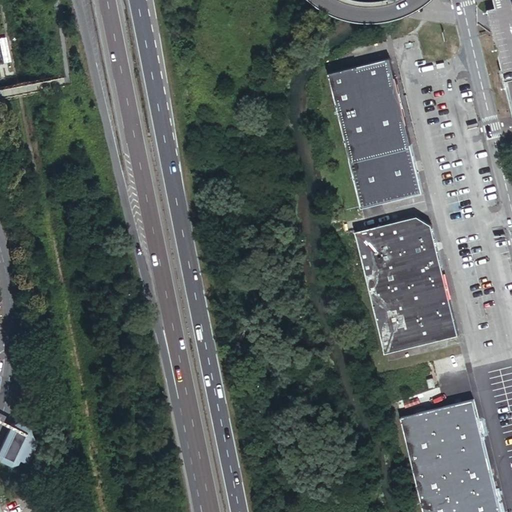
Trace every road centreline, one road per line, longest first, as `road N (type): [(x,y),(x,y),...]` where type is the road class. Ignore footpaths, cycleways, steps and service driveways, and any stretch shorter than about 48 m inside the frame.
road 1 (trunk): [(78,0),(147,283),(187,397)]
road 2 (trunk): [(107,0),(187,397)]
road 3 (trunk): [(240,511),(174,188)]
road 4 (trunk): [(174,188),(135,0)]
road 5 (trunk): [(174,188),(145,0)]
